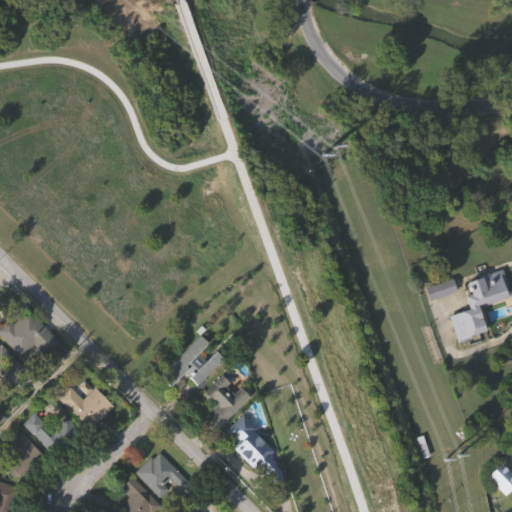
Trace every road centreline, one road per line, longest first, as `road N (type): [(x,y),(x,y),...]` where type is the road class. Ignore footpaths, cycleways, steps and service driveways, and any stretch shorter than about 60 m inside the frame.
road 1 (residential): [(0,263),(247,511)]
road 2 (tertiary): [(301,0),(318,51),(364,94),(402,112),(511,104)]
road 3 (residential): [(152,417),(65,505)]
